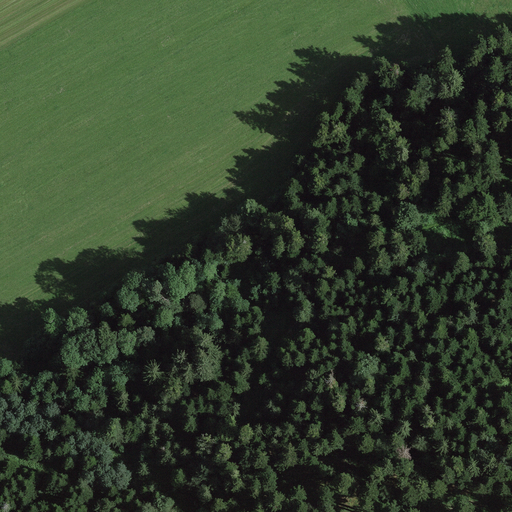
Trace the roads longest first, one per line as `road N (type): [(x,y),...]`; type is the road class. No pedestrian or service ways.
road 1 (track): [(0,387),(116,368),(211,276)]
road 2 (track): [(398,0),(453,90),(477,107),(511,107)]
road 3 (track): [(0,444),(121,511)]
